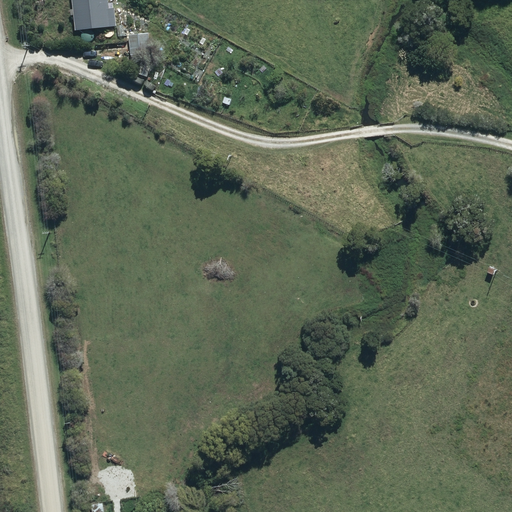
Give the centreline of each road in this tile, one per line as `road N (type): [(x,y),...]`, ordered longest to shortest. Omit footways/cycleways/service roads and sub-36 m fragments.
road 1 (track): [(511,145),(399,129),(260,142),(82,66),(0,50)]
road 2 (unclassified): [(0,69),(52,511)]
